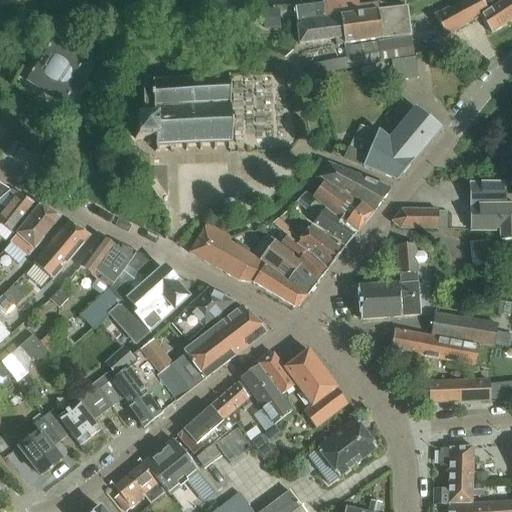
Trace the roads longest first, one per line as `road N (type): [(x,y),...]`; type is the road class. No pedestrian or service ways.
road 1 (residential): [(288,329),(511,65)]
road 2 (residential): [(288,329),(0,167)]
road 3 (residential): [(288,329),(81,497),(46,511)]
road 4 (residential): [(397,436),(359,386),(288,329)]
